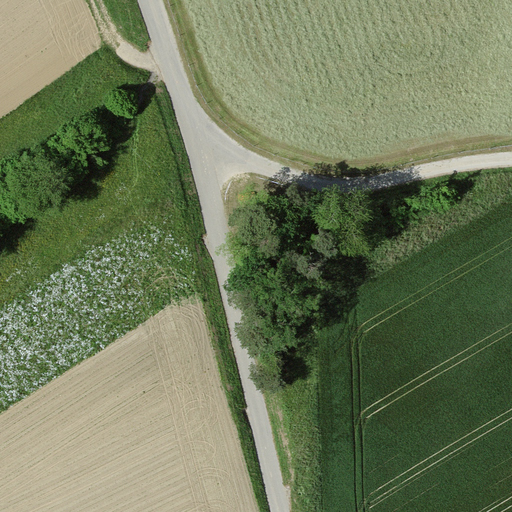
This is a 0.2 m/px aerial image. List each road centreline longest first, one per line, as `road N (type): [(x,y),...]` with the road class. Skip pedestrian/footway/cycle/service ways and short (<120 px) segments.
road 1 (track): [(280,511),(201,147),(151,0)]
road 2 (track): [(511,160),(339,186),(201,147)]
